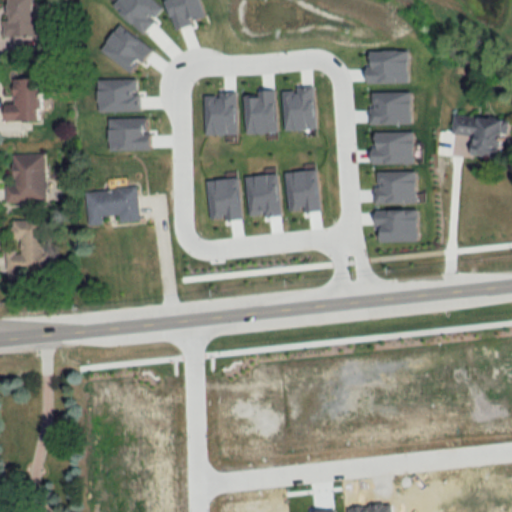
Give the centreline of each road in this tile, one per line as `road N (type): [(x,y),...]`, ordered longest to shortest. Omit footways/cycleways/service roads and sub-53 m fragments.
road 1 (residential): [(349,235),(338,76),(328,65),(194,65),(179,72),(172,85),(188,242),(349,235)]
road 2 (tertiary): [(0,338),(511,283)]
road 3 (residential): [(198,483),(511,451)]
road 4 (residential): [(194,318),(198,511)]
